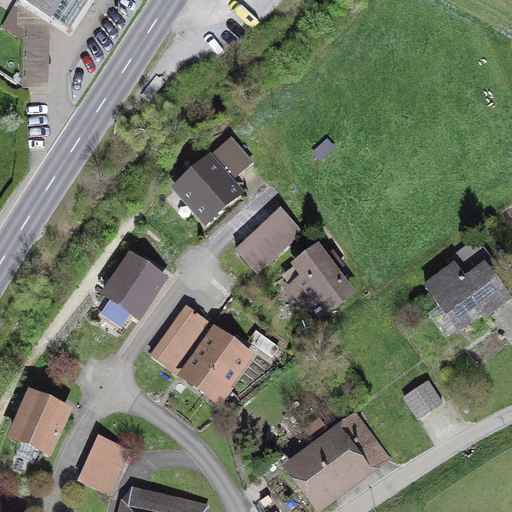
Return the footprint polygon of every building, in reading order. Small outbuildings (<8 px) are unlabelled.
[(33,0),(68,25),(85,0),(33,0)] [(231,141),(177,189),(207,223),(238,195),(228,183),(250,164),(231,141)] [(245,227),(280,260),(300,241),(265,206),(245,227)] [(280,260),(245,227),(225,246),(260,281),(280,260)] [(305,280),(292,290),(311,307),(321,299),(330,311),(351,295),(317,252),(296,268),(305,280)] [(130,258),(105,296),(138,319),(164,280),(130,258)] [(444,302),(462,327),(506,295),(485,268),(466,283),(455,268),(427,289),(439,306),(444,302)] [(198,320),(181,343),(199,355),(215,333),(198,320)] [(199,355),(183,378),(208,395),(217,383),(225,389),(248,356),(215,333),(199,355)] [(183,378),(199,355),(181,343),(166,365),(183,378)] [(418,421),(442,405),(428,383),(404,398),(418,421)] [(32,397),(13,439),(47,454),(66,412),(32,397)] [(370,463),(382,454),(357,418),(324,443),(327,448),(312,459),(307,453),(290,466),(318,503),(351,478),(355,482),(374,468),(370,463)] [(99,439),(79,482),(108,495),(128,452),(99,439)] [(205,511),(206,508),(138,492),(133,511),(205,511)]
